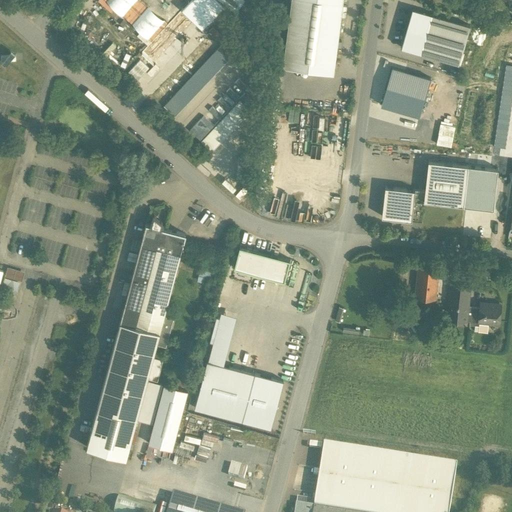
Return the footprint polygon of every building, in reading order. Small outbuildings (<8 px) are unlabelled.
[(290,0),(282,65),(333,72),(342,0),(290,0)] [(469,26),(411,9),(400,47),(458,64),(469,26)] [(231,56),(220,46),(164,106),(175,116),(231,56)] [(511,102),(511,65),(506,64),(493,146),(505,148),(511,102)] [(424,74),(395,65),(385,98),(415,106),(424,74)] [(117,118),(121,114),(108,101),(104,105),(117,118)] [(468,165),(428,160),(425,191),(424,201),(463,205),(468,165)] [(498,168),(468,165),(463,205),(493,209),(498,168)] [(243,186),(235,195),(239,199),(247,190),(243,186)] [(415,189),(385,186),(381,216),(411,220),(411,219),(414,199),(415,189)] [(425,191),(415,189),(414,199),(424,201),(425,191)] [(424,201),(414,199),(411,219),(421,220),(424,201)] [(151,225),(146,223),(123,311),(89,438),(86,447),(126,458),(136,418),(146,380),(147,378),(152,357),(156,344),(165,311),(185,234),(161,227),(162,222),(154,215),(151,225)] [(290,259),(239,245),(234,268),(284,281),(290,259)] [(438,268),(418,266),(415,296),(435,298),(438,268)] [(23,280),(25,269),(9,267),(8,277),(23,280)] [(210,272),(200,270),(197,281),(208,284),(210,272)] [(469,287),(450,285),(446,319),(466,321),(467,306),(469,287)] [(500,304),(480,302),(479,308),(478,321),(479,321),(486,322),(488,323),(495,324),(497,323),(498,323),(500,304)] [(479,308),(467,306),(466,321),(469,321),(468,325),(478,326),(479,321),(478,321),(479,308)] [(174,314),(165,311),(156,344),(166,347),(174,314)] [(236,315),(221,311),(208,360),(223,364),(236,315)] [(163,360),(152,357),(147,378),(157,381),(163,360)] [(283,381),(207,360),(194,408),(271,428),(283,381)] [(162,384),(146,380),(136,418),(152,423),(162,384)] [(172,449),(187,390),(164,384),(148,443),(172,449)] [(448,511),(456,465),(324,444),(315,500),(314,506),(350,511),(448,511)] [(154,511),(157,503),(119,493),(113,511),(154,511)] [(237,511),(173,493),(167,511),(237,511)] [(315,500),(297,497),(296,504),(314,506),(315,500)]
